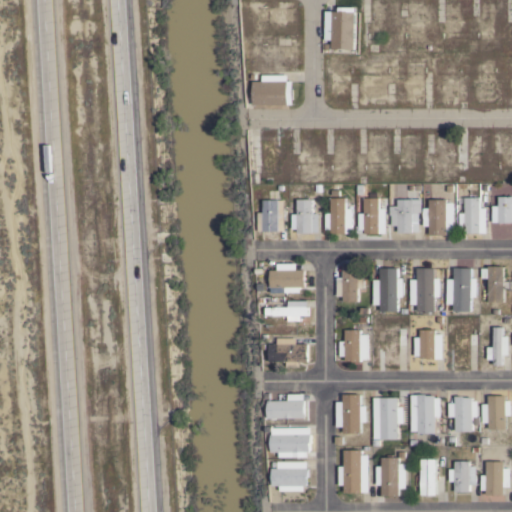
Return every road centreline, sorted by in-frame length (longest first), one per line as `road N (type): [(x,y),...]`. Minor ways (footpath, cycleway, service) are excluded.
road 1 (motorway): [(149,511),(117,0)]
road 2 (motorway): [(44,0),(75,511)]
road 3 (track): [(0,89),(26,511)]
road 4 (residential): [(511,118),(226,119)]
road 5 (residential): [(511,243),(231,245)]
road 6 (residential): [(511,379),(245,380)]
road 7 (residential): [(320,505),(317,245)]
road 8 (residential): [(253,507),(511,507)]
road 9 (residential): [(310,120),(310,0)]
